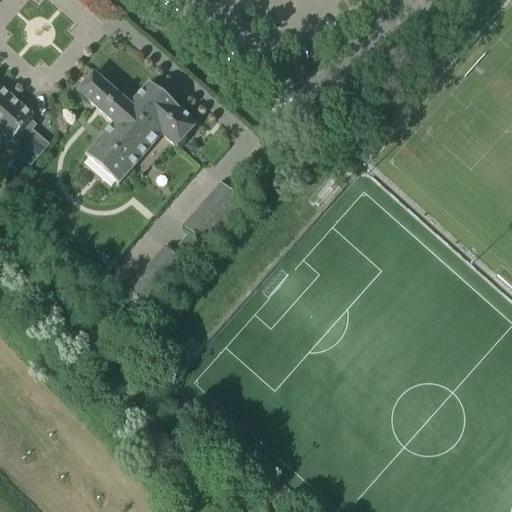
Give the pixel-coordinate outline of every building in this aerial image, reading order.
[(130,109),(94,77),(78,96),(114,127),(86,159),(118,188),(162,139),(177,152),(197,128),(149,86),(130,109)] [(7,149),(20,161),(30,170),(49,149),(38,139),(32,134),(36,129),(31,124),(34,121),(0,90),(0,138),(9,147),(7,149)] [(212,198),(233,216),(242,205),(221,187),(212,198)] [(223,227),(233,216),(212,198),(202,208),(223,227)] [(192,219),(213,238),(223,227),(202,208),(192,219)] [(204,249),(213,238),(192,219),(183,230),(189,236),(203,248),(204,249)] [(171,257),(184,269),(203,248),(189,236),(171,257)] [(155,262),(176,281),(185,270),(184,269),(171,257),(164,251),(155,262)] [(166,292),(176,281),(155,262),(145,273),(166,292)] [(135,284),(156,303),(166,292),(145,273),(135,284)] [(147,314),(156,303),(135,284),(126,295),(147,314)]
